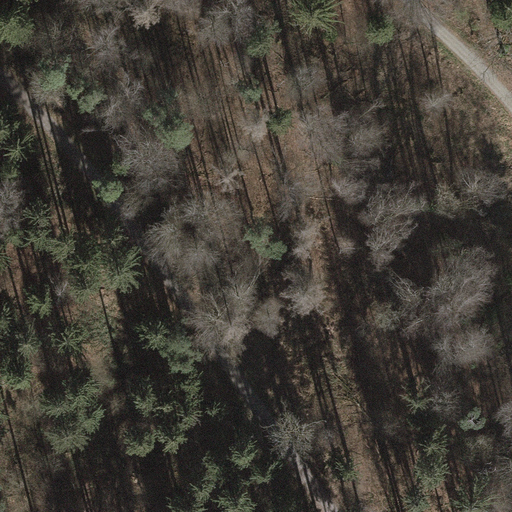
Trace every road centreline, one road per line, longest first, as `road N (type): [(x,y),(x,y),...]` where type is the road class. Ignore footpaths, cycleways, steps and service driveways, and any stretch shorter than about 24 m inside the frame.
road 1 (track): [(0,70),(305,457),(335,511)]
road 2 (track): [(410,0),(511,106)]
